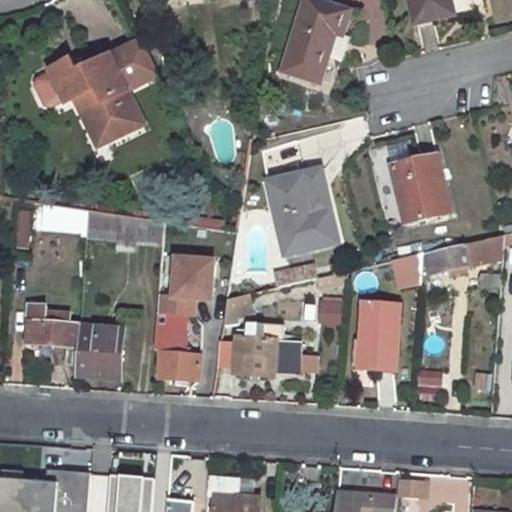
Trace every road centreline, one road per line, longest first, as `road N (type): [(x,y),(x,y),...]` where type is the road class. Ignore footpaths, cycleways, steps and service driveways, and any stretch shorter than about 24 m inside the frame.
road 1 (residential): [(0,416),(511,454)]
road 2 (residential): [(369,87),(511,53)]
